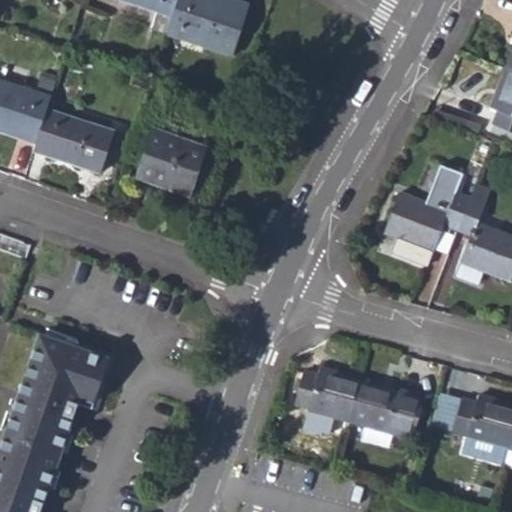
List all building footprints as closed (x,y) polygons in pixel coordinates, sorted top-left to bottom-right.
[(177,0),(127,0),(156,10),(151,27),(167,33),(177,0)] [(182,38),(184,32),(206,40),(204,46),(233,55),(250,3),(241,0),(177,0),(167,33),(182,38)] [(204,46),(206,40),(184,32),(182,38),(204,46)] [(490,105),(497,108),(492,122),(511,129),(511,67),(505,65),(490,105)] [(155,67),(152,77),(164,81),(168,71),(155,67)] [(48,108),(56,81),(41,75),(36,90),(0,78),(0,129),(36,142),(48,108)] [(101,173),(115,130),(48,108),(36,142),(33,151),(101,173)] [(190,194),(207,145),(154,127),(137,177),(190,194)] [(400,190),(384,232),(432,250),(442,224),(457,229),(469,196),(455,191),(462,172),(440,164),(426,200),(400,190)] [(470,234),(460,260),(510,280),(511,273),(511,232),(478,220),(489,187),(475,181),(469,196),(457,229),(470,234)] [(111,357),(41,333),(0,449),(0,511),(41,511),(79,403),(93,408),(111,357)] [(348,421),(360,376),(319,366),(317,373),(302,369),(293,403),(307,407),(306,409),(310,411),(348,421)] [(390,433),(391,430),(404,434),(414,399),(401,395),(403,388),(360,376),(348,421),(390,433)] [(498,446),(505,448),(511,422),(511,402),(477,392),(475,399),(462,396),(451,431),(465,435),(465,437),(498,446)] [(345,432),(348,421),(310,411),(307,421),(345,432)] [(461,451),(493,461),(498,446),(465,437),(461,451)] [(511,466),(511,449),(505,448),(501,464),(511,466)]
